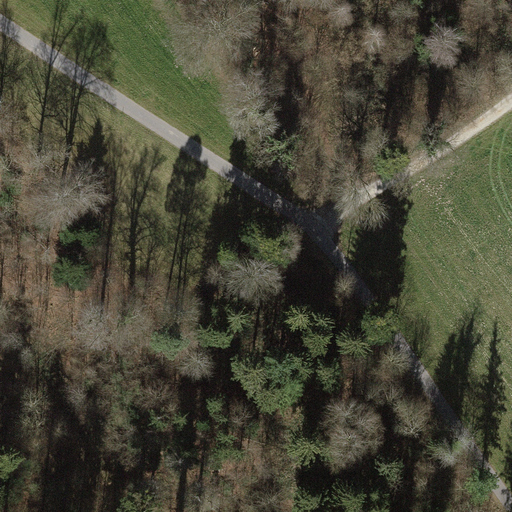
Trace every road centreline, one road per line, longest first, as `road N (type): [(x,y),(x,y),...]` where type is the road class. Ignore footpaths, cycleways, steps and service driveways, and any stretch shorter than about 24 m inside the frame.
road 1 (track): [(511,501),(313,223),(0,22)]
road 2 (track): [(511,98),(313,223)]
road 3 (track): [(240,0),(313,109),(340,207)]
road 4 (track): [(114,511),(97,453),(0,342)]
